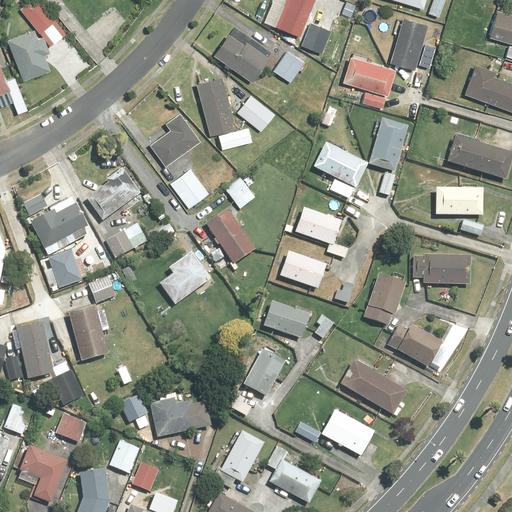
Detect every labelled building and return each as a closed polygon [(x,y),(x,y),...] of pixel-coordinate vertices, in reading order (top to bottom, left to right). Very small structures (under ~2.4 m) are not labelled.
[(92,0),(58,0),(84,32),(105,15),(92,0)] [(285,0),(274,27),(299,38),(315,0),(285,0)] [(392,0),(423,9),(425,0),(392,0)] [(445,0),(430,0),(425,13),(438,18),(445,0)] [(511,14),(497,10),(489,38),(511,44),(511,14)] [(402,18),(389,62),(414,70),(427,25),(402,18)] [(6,40),(22,82),(49,71),(43,56),(49,53),(42,36),(37,39),(33,30),(6,40)] [(228,34),(212,55),(251,83),(269,58),(246,41),(243,45),(228,34)] [(305,63),(286,50),(271,71),(290,85),(305,63)] [(349,57),(341,83),(387,96),(395,70),(349,57)] [(474,64),(463,94),(511,111),(511,82),(494,76),(495,72),(474,64)] [(0,66),(0,95),(10,92),(0,66)] [(221,77),(196,83),(209,136),(234,130),(221,77)] [(249,95),(237,111),(261,130),(274,114),(249,95)] [(169,130),(149,145),(165,166),(199,141),(178,113),(164,123),(169,130)] [(381,120),(368,165),(394,173),(407,127),(381,120)] [(511,153),(453,136),(446,163),(505,180),(511,157),(511,153)] [(324,144),(312,168),(355,189),(366,164),(324,144)] [(107,185),(86,199),(101,221),(139,195),(121,169),(104,181),(107,185)] [(190,169),(169,183),(187,208),(207,193),(190,169)] [(394,175),(383,172),(378,194),(389,197),(394,175)] [(241,181),(238,178),(223,190),(239,210),(262,192),(249,175),(241,181)] [(482,189),(434,189),(434,216),(482,216),(482,189)] [(53,210),(29,223),(44,251),(87,227),(74,204),(56,215),(53,210)] [(302,209),(294,234),(332,247),(340,222),(302,209)] [(227,210),(205,225),(232,265),(254,250),(227,210)] [(483,226),(462,220),(459,230),(480,236),(483,226)] [(174,232),(167,223),(154,233),(161,242),(174,232)] [(137,224),(104,241),(118,268),(150,251),(137,224)] [(70,249),(49,258),(61,288),(82,280),(70,249)] [(287,252),(278,277),(316,291),(325,266),(287,252)] [(172,275),(158,285),(174,305),(209,280),(190,253),(167,269),(172,275)] [(253,253),(245,259),(253,270),(262,263),(253,253)] [(470,257),(423,256),(423,258),(412,257),(411,279),(422,279),(422,285),(469,286),(470,257)] [(129,266),(119,271),(128,287),(138,281),(129,266)] [(377,275),(362,318),(388,327),(392,316),(394,317),(405,284),(377,275)] [(115,296),(106,276),(87,284),(96,304),(115,296)] [(354,285),(338,281),(333,300),(349,304),(354,285)] [(270,303),(262,328),(300,340),(308,315),(270,303)] [(67,314),(81,362),(108,355),(94,307),(67,314)] [(141,322),(137,313),(131,316),(135,326),(127,329),(131,337),(148,329),(144,320),(141,322)] [(318,326),(313,333),(322,340),(333,324),(321,316),(315,324),(318,326)] [(15,330),(27,381),(53,374),(41,324),(15,330)] [(398,324),(386,346),(427,368),(441,343),(410,325),(408,329),(398,324)] [(261,350),(242,386),(265,398),(284,362),(261,350)] [(352,361),(339,385),(392,416),(406,392),(352,361)] [(234,394),(227,407),(246,417),(251,408),(242,403),(244,399),(234,394)] [(174,399),(149,404),(156,438),(210,427),(205,403),(191,405),(190,402),(175,405),(174,399)] [(10,408),(2,429),(22,437),(30,416),(10,408)] [(333,411),(320,436),(360,457),(374,433),(333,411)] [(64,414),(56,435),(77,443),(85,423),(64,414)] [(320,432),(299,423),(295,432),(315,442),(320,432)] [(212,433),(199,430),(194,449),(207,452),(212,433)] [(118,434),(109,431),(105,446),(113,449),(118,434)] [(240,432),(219,472),(241,484),(263,444),(240,432)] [(0,466),(10,443),(0,439),(0,466)] [(118,441),(109,463),(129,471),(138,449),(118,441)] [(67,462),(28,446),(18,472),(39,480),(32,497),(50,504),(67,462)] [(280,460),(268,483),(308,505),(320,482),(280,460)] [(139,463),(130,483),(151,492),(159,471),(139,463)] [(78,474),(82,498),(76,511),(104,511),(108,501),(104,470),(78,474)] [(171,511),(176,502),(154,493),(147,509),(152,511),(171,511)] [(249,511),(218,494),(207,511),(249,511)]
